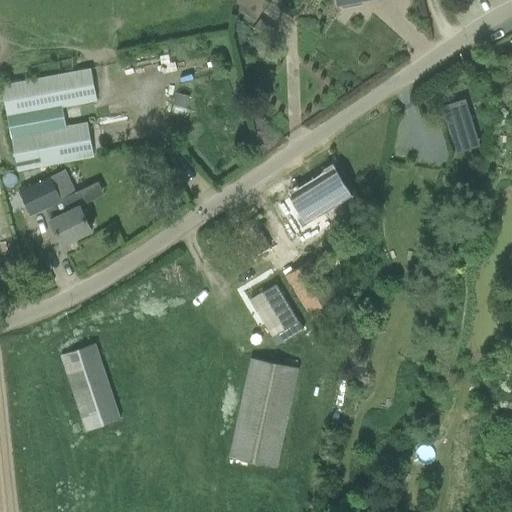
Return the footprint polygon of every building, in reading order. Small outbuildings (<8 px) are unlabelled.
[(264,22),(258,32),(270,40),(276,30),(264,22)] [(471,78),(474,91),(479,90),(479,93),(511,85),(511,68),(477,76),(477,77),(471,78)] [(62,107),(66,106),(97,100),(91,69),(1,86),(7,117),(11,138),(18,171),(94,156),(87,123),(66,127),(62,107)] [(454,142),(477,135),(465,99),(442,106),(454,142)] [(78,187),(95,181),(89,166),(73,171),(78,187)] [(352,194),(335,168),(290,196),(290,197),(277,205),(301,243),(331,224),(323,212),(352,194)] [(83,200),(79,191),(61,199),(50,177),(19,193),(30,216),(45,208),(62,245),(92,230),(79,203),(83,200)] [(389,207),(389,240),(420,239),(419,206),(389,207)] [(247,260),(270,247),(253,219),(231,233),(247,260)] [(358,262),(362,242),(345,239),(342,259),(358,262)] [(313,318),(338,303),(311,260),(286,276),(313,318)] [(93,345),(62,355),(86,426),(117,416),(93,345)] [(251,357),(229,457),(278,468),(299,368),(251,357)]
